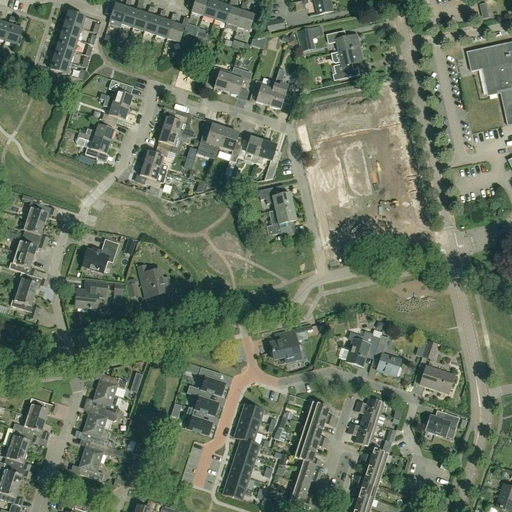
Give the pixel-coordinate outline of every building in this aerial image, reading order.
[(205,18),(210,2),(211,0),(205,0),(206,0),(204,0),(195,0),(191,14),(205,18)] [(217,22),(222,6),(223,0),(218,0),(217,4),(210,2),(205,18),(217,22)] [(228,25),(234,9),(236,1),(231,0),(229,8),(222,6),(217,22),(228,25)] [(304,0),(306,11),(312,11),(311,0),(304,0)] [(334,13),(331,0),(314,0),(318,17),(334,13)] [(124,26),(129,10),(131,2),(127,1),(125,8),(115,6),(110,21),(124,26)] [(135,29),(140,14),(143,6),(138,4),(136,12),(129,10),(124,26),(135,29)] [(240,29),(245,13),(247,5),(243,4),(240,12),(234,9),(228,25),(240,29)] [(251,15),(245,13),(240,29),(249,32),(254,16),(256,17),(259,9),(254,7),(251,15)] [(146,33),(151,17),(154,9),(150,8),(148,16),(140,14),(135,29),(146,33)] [(158,37),(163,21),(165,13),(161,11),(159,19),(151,17),(146,33),(158,37)] [(68,14),(65,25),(81,30),(85,18),(68,14)] [(169,40),(174,24),(176,16),(172,15),(170,23),(163,21),(158,37),(169,40)] [(0,41),(7,44),(12,27),(15,19),(10,18),(8,26),(1,24),(0,25),(0,41)] [(285,29),(283,20),(274,21),(274,18),(266,20),(267,23),(266,23),(268,33),(285,29)] [(182,27),(174,24),(169,40),(179,44),(184,28),(186,29),(189,20),(184,19),(182,27)] [(19,30),(12,27),(7,44),(17,47),(22,31),(23,32),(26,23),(22,22),(19,30)] [(77,41),(81,30),(65,25),(61,36),(77,41)] [(358,36),(347,38),(346,32),(327,37),(329,45),(337,43),(339,53),(361,48),(358,36)] [(74,53),(77,41),(61,36),(58,48),(74,53)] [(511,43),(467,53),(471,73),(484,70),(489,95),(496,94),(497,94),(500,93),(507,122),(508,127),(511,125),(511,43)] [(70,64),(74,53),(58,48),(54,59),(70,64)] [(364,63),(361,48),(339,53),(342,66),(335,67),(336,76),(338,82),(344,80),(343,74),(354,72),(353,66),(364,63)] [(179,54),(158,55),(160,74),(161,83),(169,83),(169,75),(175,75),(174,64),(180,63),(179,54)] [(67,75),(70,64),(54,59),(51,70),(67,75)] [(226,93),(234,67),(232,74),(214,68),(210,80),(216,82),(214,89),(226,93)] [(251,80),(250,80),(251,76),(240,73),(241,70),(234,67),(226,93),(238,97),(241,90),(247,92),(251,80)] [(280,70),(276,83),(268,107),(280,111),(283,104),(290,106),(295,93),(290,92),(290,91),(290,89),(284,85),(283,85),(282,85),(286,72),(280,70)] [(129,110),(133,98),(127,96),(130,87),(112,81),(110,86),(111,89),(113,91),(117,93),(115,99),(107,97),(106,98),(103,97),(102,101),(105,102),(129,110)] [(268,107),(276,83),(271,81),(268,89),(261,87),(262,84),(256,82),(252,94),(258,96),(256,103),(268,107)] [(78,101),(84,103),(87,97),(81,94),(78,101)] [(125,122),(129,110),(105,102),(104,106),(111,109),(109,117),(100,114),(99,120),(116,125),(118,120),(125,122)] [(394,109),(383,111),(387,128),(398,126),(394,109)] [(383,111),(373,114),(376,131),(387,128),(383,111)] [(350,114),(338,117),(343,138),(355,135),(350,114)] [(350,114),(355,135),(366,133),(362,116),(351,118),(350,114)] [(373,114),(362,116),(366,133),(376,131),(373,114)] [(180,130),(182,124),(186,125),(187,118),(175,115),(174,121),(166,118),(162,130),(191,140),(191,138),(193,139),(195,133),(188,131),(188,133),(180,130)] [(338,117),(326,120),(331,141),(343,138),(338,117)] [(115,131),(114,131),(116,125),(99,120),(98,120),(100,121),(96,133),(88,130),(86,135),(111,144),(115,131)] [(326,120),(314,122),(318,144),(331,141),(326,120)] [(219,148),(225,129),(212,125),(211,129),(205,127),(198,149),(204,151),(207,144),(219,148)] [(237,139),(239,134),(225,129),(219,148),(233,152),(230,162),(225,176),(231,178),(241,148),(243,141),(237,139)] [(191,140),(162,130),(158,143),(159,143),(157,149),(171,153),(173,147),(175,148),(177,141),(186,144),(188,139),(191,140)] [(107,156),(111,144),(86,135),(80,133),(76,144),(77,146),(88,149),(86,155),(98,159),(99,153),(107,156)] [(252,163),(257,164),(264,142),(251,138),(247,150),(241,148),(231,178),(235,167),(241,169),(246,154),(254,156),(252,163)] [(271,162),(276,146),(264,142),(257,164),(262,166),(264,159),(271,162)] [(402,143),(381,147),(383,160),(405,155),(402,143)] [(162,165),(164,158),(167,159),(169,153),(171,153),(157,149),(155,155),(148,152),(144,164),(167,172),(168,167),(162,165)] [(405,155),(383,160),(386,172),(407,167),(405,155)] [(163,184),(167,172),(144,164),(140,177),(147,179),(145,185),(151,187),(149,191),(146,190),(145,193),(157,197),(161,183),(163,184)] [(273,180),(277,166),(270,164),(265,182),(273,180)] [(407,167),(386,172),(389,184),(410,179),(407,167)] [(410,179),(389,184),(391,196),(412,191),(410,179)] [(290,194),(277,197),(275,188),(259,192),(261,201),(266,200),(268,205),(274,204),(276,212),(269,213),(293,208),(290,194)] [(412,191),(391,196),(394,208),(415,203),(412,191)] [(58,212),(33,203),(34,199),(23,196),(22,201),(30,204),(29,208),(25,220),(44,226),(46,218),(49,219),(50,216),(56,218),(58,212)] [(24,202),(18,200),(15,210),(21,213),(24,202)] [(351,206),(334,209),(336,220),(353,217),(351,206)] [(296,222),(293,208),(269,213),(272,226),(267,227),(269,237),(284,233),(285,235),(294,233),(292,223),(296,222)] [(353,217),(336,220),(338,231),(356,227),(353,217)] [(416,219),(405,221),(408,239),(419,236),(416,219)] [(42,232),(44,226),(25,220),(22,231),(25,232),(23,237),(47,245),(49,239),(43,237),(44,233),(42,232)] [(405,221),(394,224),(398,241),(408,239),(405,221)] [(394,224),(383,226),(387,243),(398,241),(394,224)] [(383,226),(372,228),(376,246),(387,243),(383,226)] [(356,227),(338,231),(341,242),(358,238),(356,227)] [(10,245),(14,233),(11,232),(9,238),(2,236),(0,242),(10,245)] [(33,259),(36,248),(45,251),(47,245),(23,237),(21,243),(18,242),(15,253),(33,259)] [(358,238),(341,242),(343,253),(360,249),(358,238)] [(113,264),(117,251),(119,245),(105,241),(102,252),(92,249),(91,252),(87,251),(82,266),(104,274),(108,262),(113,264)] [(128,242),(125,252),(132,254),(135,244),(128,242)] [(37,272),(30,269),(33,259),(15,253),(11,264),(9,270),(21,273),(35,278),(37,272)] [(152,297),(172,293),(169,279),(162,280),(160,271),(147,274),(146,266),(139,268),(142,285),(149,283),(152,297)] [(46,281),(35,278),(21,273),(20,279),(16,290),(35,296),(37,290),(39,290),(40,287),(47,288),(49,282),(46,281)] [(130,299),(139,297),(136,284),(135,284),(134,280),(126,282),(130,299)] [(99,298),(107,299),(108,285),(86,282),(85,292),(76,291),(75,308),(98,310),(99,298)] [(33,303),(35,296),(16,290),(13,301),(11,307),(31,313),(29,319),(36,322),(40,309),(34,308),(35,304),(33,303)] [(299,355),(296,341),(307,339),(305,332),(312,331),(311,328),(288,333),(288,331),(274,334),(276,343),(270,345),(273,361),(284,358),(286,365),(302,361),(301,354),(299,355)] [(375,355),(378,345),(380,339),(372,337),(373,335),(364,332),(362,338),(350,334),(347,341),(352,343),(346,361),(363,367),(368,353),(375,355)] [(423,358),(432,361),(438,345),(428,342),(423,358)] [(399,369),(401,361),(383,355),(385,347),(378,345),(375,355),(374,358),(380,360),(377,371),(396,377),(398,372),(399,372),(402,371),(403,370),(399,369)] [(335,358),(342,360),(346,350),(339,347),(335,358)] [(448,395),(454,377),(426,368),(420,385),(448,395)] [(194,388),(194,389),(220,397),(221,396),(222,396),(225,387),(224,387),(225,385),(212,380),(214,373),(201,369),(198,378),(202,379),(198,390),(194,388)] [(100,381),(97,391),(114,397),(117,388),(124,390),(127,389),(128,383),(105,376),(103,382),(100,381)] [(188,409),(214,417),(215,415),(216,416),(219,407),(217,407),(218,404),(205,400),(207,394),(220,398),(220,397),(194,389),(191,396),(195,398),(191,409),(188,409)] [(96,402),(94,408),(118,416),(120,410),(119,408),(115,407),(118,398),(114,397),(97,391),(94,401),(96,402)] [(358,403),(356,408),(380,415),(383,404),(369,399),(367,406),(358,403)] [(32,400),(26,417),(45,423),(48,412),(57,414),(59,408),(32,400)] [(312,403),(309,415),(334,423),(336,418),(327,415),(329,409),(312,403)] [(244,405),(241,417),(260,423),(264,412),(244,405)] [(90,413),(87,424),(107,431),(108,430),(104,429),(107,420),(114,423),(116,422),(119,422),(121,421),(123,417),(118,416),(94,408),(92,414),(90,413)] [(376,426),(380,415),(356,408),(355,412),(363,415),(361,422),(376,426)] [(188,418),(185,430),(207,437),(208,435),(210,435),(212,427),(211,426),(212,424),(199,420),(201,413),(214,418),(214,417),(188,409),(185,417),(188,418)] [(455,432),(459,419),(445,414),(443,421),(431,417),(426,432),(445,438),(448,430),(455,432)] [(334,423),(309,415),(305,426),(322,431),(324,425),(333,428),(334,423)] [(41,433),(45,423),(26,417),(21,432),(13,430),(40,439),(48,442),(50,436),(41,433)] [(241,417),(237,428),(256,434),(260,423),(241,417)] [(372,437),(376,426),(361,422),(359,428),(351,425),(349,430),(372,437)] [(85,434),(83,441),(90,443),(114,451),(114,450),(116,445),(109,442),(108,440),(109,438),(108,435),(107,432),(107,431),(87,424),(83,433),(85,434)] [(320,438),(322,431),(305,426),(301,437),(327,445),(329,441),(320,438)] [(237,428),(233,439),(240,441),(259,447),(260,447),(253,445),(256,434),(237,428)] [(0,445),(4,447),(10,431),(5,429),(0,443),(0,445)] [(38,445),(40,439),(13,430),(11,436),(8,447),(26,453),(30,442),(38,445)] [(369,449),(372,437),(349,430),(348,435),(356,437),(354,444),(369,449)] [(327,445),(301,437),(298,447),(315,453),(317,446),(326,449),(327,445)] [(130,452),(133,442),(127,440),(123,450),(130,452)] [(240,441),(237,452),(256,458),(259,447),(240,441)] [(86,448),(83,458),(100,464),(103,455),(110,457),(112,456),(114,451),(90,443),(88,449),(86,448)] [(132,454),(139,456),(143,445),(136,443),(132,454)] [(139,456),(145,458),(149,447),(143,445),(139,456)] [(23,464),(26,453),(8,447),(4,458),(6,459),(4,464),(8,466),(29,472),(31,466),(23,464)] [(151,461),(155,449),(149,447),(145,458),(151,461)] [(313,460),(315,453),(298,447),(294,459),(301,461),(316,466),(320,467),(321,463),(313,460)] [(363,454),(361,459),(384,466),(388,455),(374,450),(372,457),(363,454)] [(237,452),(233,463),(252,469),(256,458),(237,452)] [(83,458),(80,468),(82,469),(80,475),(80,476),(104,483),(106,477),(104,475),(97,472),(100,464),(83,458)] [(381,477),(384,466),(361,459),(360,463),(369,466),(367,473),(381,477)] [(314,472),(316,466),(301,461),(298,472),(321,480),(323,475),(314,472)] [(233,463),(230,473),(249,480),(252,469),(233,463)] [(32,473),(29,472),(8,466),(6,471),(3,470),(0,480),(0,481),(18,488),(22,477),(30,479),(32,473)] [(320,484),(321,480),(298,472),(294,483),(309,488),(311,481),(320,484)] [(230,473),(226,484),(245,491),(249,480),(230,473)] [(377,488),(381,477),(367,473),(364,479),(356,476),(354,481),(383,490),(377,488)] [(511,511),(511,477),(511,480),(511,488),(505,486),(497,508),(511,511)] [(23,501),(15,498),(18,488),(0,481),(0,499),(21,507),(23,501)] [(383,490),(354,481),(351,490),(358,492),(360,488),(362,488),(359,495),(374,499),(376,492),(382,494),(383,490)] [(307,494),(309,488),(294,483),(291,494),(314,502),(316,497),(307,494)] [(226,484),(222,496),(242,502),(245,491),(226,484)] [(313,506),(314,502),(291,494),(287,505),(302,510),(304,503),(313,506)] [(370,510),(374,499),(359,495),(357,501),(349,498),(347,503),(370,510)] [(60,511),(81,511),(75,510),(78,503),(62,498),(58,511),(60,511)] [(369,511),(370,510),(347,503),(346,508),(354,510),(353,511),(369,511)]
